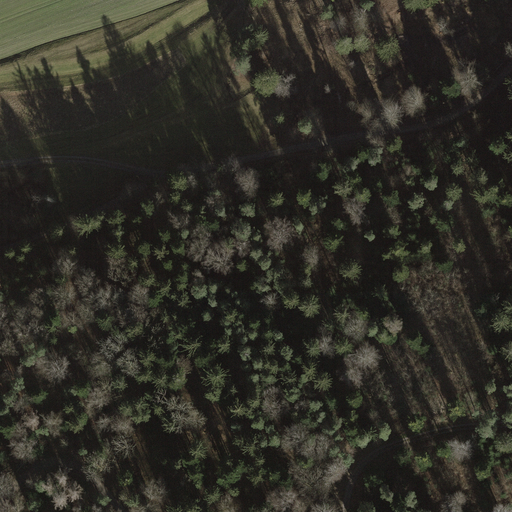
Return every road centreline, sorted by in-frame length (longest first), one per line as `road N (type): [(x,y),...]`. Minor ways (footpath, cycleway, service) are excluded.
road 1 (track): [(0,165),(99,161),(164,178),(441,123),(511,65)]
road 2 (track): [(511,426),(454,425),(414,440),(357,479),(348,511)]
road 3 (track): [(164,178),(0,240)]
road 4 (track): [(126,511),(71,466),(38,471),(0,510)]
